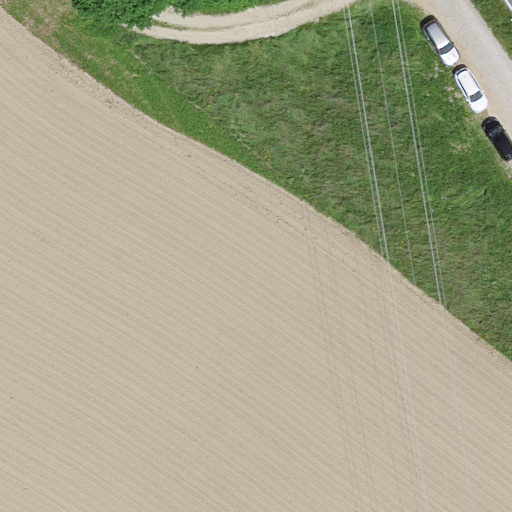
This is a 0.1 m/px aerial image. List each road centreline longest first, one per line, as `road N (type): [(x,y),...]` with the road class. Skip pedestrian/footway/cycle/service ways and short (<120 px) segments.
road 1 (track): [(322,0),(239,25),(173,26),(106,0)]
road 2 (track): [(511,100),(444,0)]
